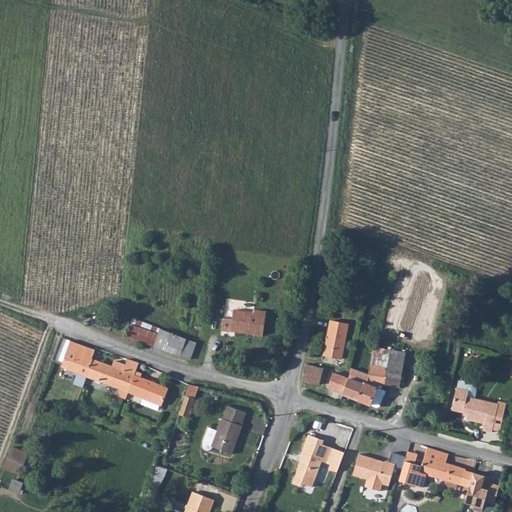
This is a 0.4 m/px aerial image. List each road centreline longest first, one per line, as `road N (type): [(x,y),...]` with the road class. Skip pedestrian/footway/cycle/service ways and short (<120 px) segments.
road 1 (residential): [(348,0),(322,232),(288,400)]
road 2 (unclassified): [(0,295),(194,375),(288,400)]
road 3 (unclassified): [(288,400),(511,461)]
road 4 (track): [(50,316),(0,456)]
road 5 (track): [(152,0),(150,11),(129,21),(22,0)]
road 6 (track): [(343,46),(232,0)]
